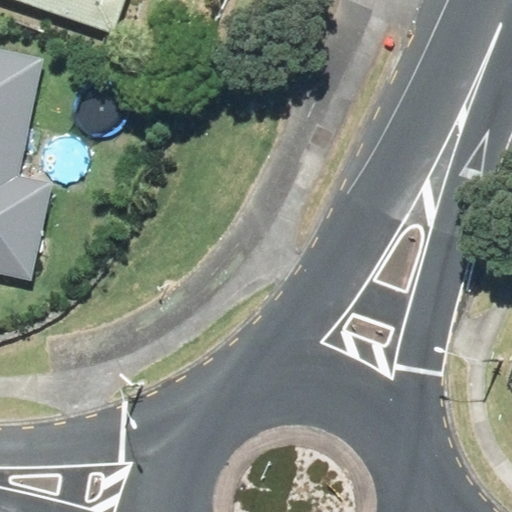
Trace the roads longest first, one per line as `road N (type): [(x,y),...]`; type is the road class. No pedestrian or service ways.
road 1 (tertiary): [(244,402),(480,77)]
road 2 (tertiary): [(480,77),(423,377),(395,454)]
road 3 (residential): [(0,453),(236,405)]
road 4 (tertiary): [(244,402),(301,391),(339,401),(371,423),(395,454)]
road 5 (tertiary): [(177,511),(187,458),(236,405)]
